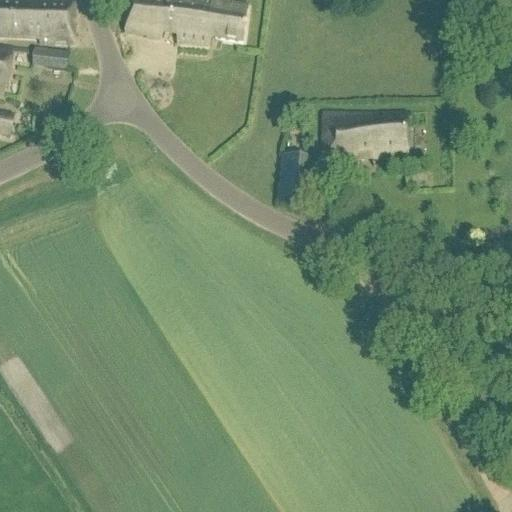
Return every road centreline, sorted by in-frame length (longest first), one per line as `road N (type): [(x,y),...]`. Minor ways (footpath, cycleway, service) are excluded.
road 1 (track): [(504,511),(400,324),(334,249)]
road 2 (tertiary): [(334,249),(240,207),(201,180),(122,98)]
road 3 (tertiary): [(334,249),(511,287)]
road 4 (unclassified): [(0,172),(71,138),(122,98)]
